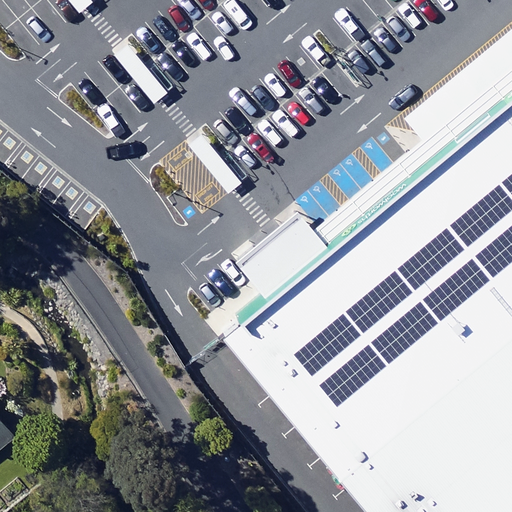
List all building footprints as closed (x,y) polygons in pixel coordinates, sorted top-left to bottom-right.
[(511,28),(404,119),(422,140),(511,65),(511,28)] [(511,511),(511,65),(422,140),(313,231),(298,214),(237,262),(251,279),(211,312),(204,319),(365,511),(511,511)] [(252,383),(227,356),(192,388),(217,416),(252,383)] [(276,427),(252,397),(221,422),(244,452),(276,427)] [(0,438),(9,431),(0,419),(0,438)]
